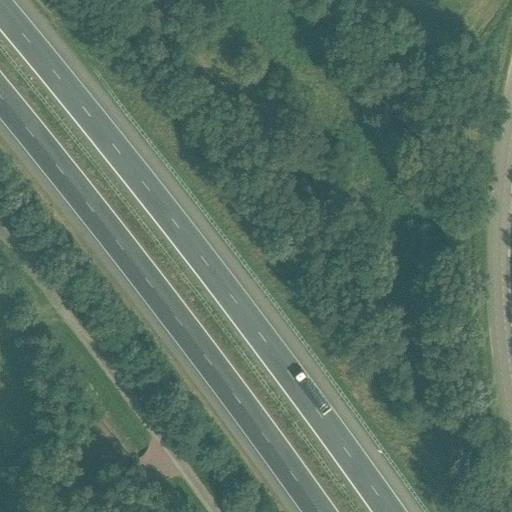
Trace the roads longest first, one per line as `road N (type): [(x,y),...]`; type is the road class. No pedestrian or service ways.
road 1 (motorway): [(392,511),(0,9)]
road 2 (motorway): [(0,94),(318,511)]
road 3 (tertiary): [(511,410),(495,275),(511,110)]
